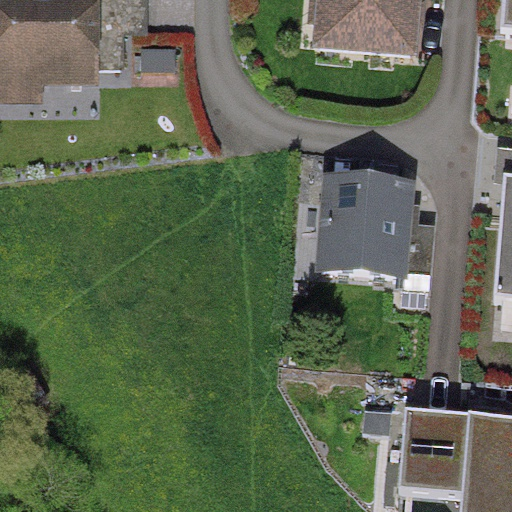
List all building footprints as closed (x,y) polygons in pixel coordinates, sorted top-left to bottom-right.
[(84,0),(0,0),(0,88),(85,89),(84,0)] [(409,0),(320,0),(316,54),(404,62),(409,0)] [(511,0),(502,0),(501,34),(511,34),(511,0)] [(511,175),(503,175),(493,301),(511,302),(511,175)] [(403,199),(325,194),(319,277),(398,282),(403,199)] [(402,497),(462,501),(467,425),(406,421),(402,497)] [(461,511),(511,511),(511,427),(467,425),(462,501),(461,511)]
